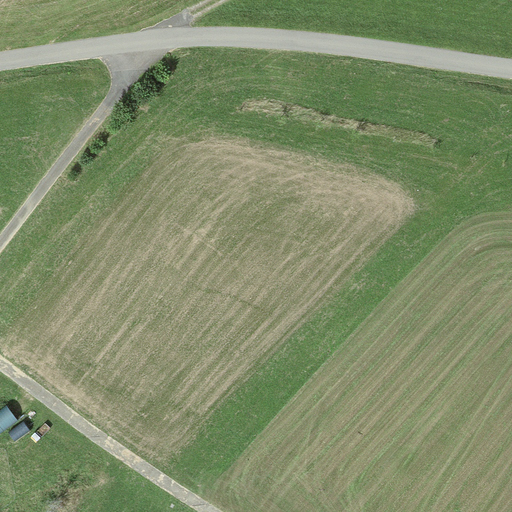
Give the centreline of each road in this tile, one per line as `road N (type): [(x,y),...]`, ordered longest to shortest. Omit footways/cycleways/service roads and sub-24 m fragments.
road 1 (unclassified): [(511,69),(236,37),(0,58)]
road 2 (track): [(211,511),(0,366)]
road 3 (track): [(0,244),(153,42)]
